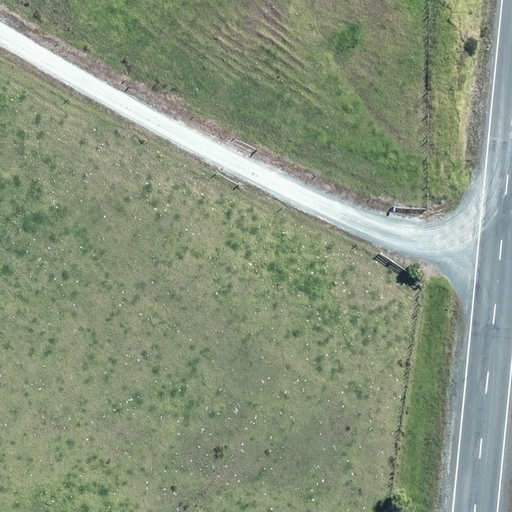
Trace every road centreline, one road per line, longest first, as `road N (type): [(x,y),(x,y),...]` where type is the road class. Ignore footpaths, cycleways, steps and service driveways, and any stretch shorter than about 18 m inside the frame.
road 1 (track): [(0,29),(320,204),(497,253)]
road 2 (primary): [(470,511),(511,89)]
